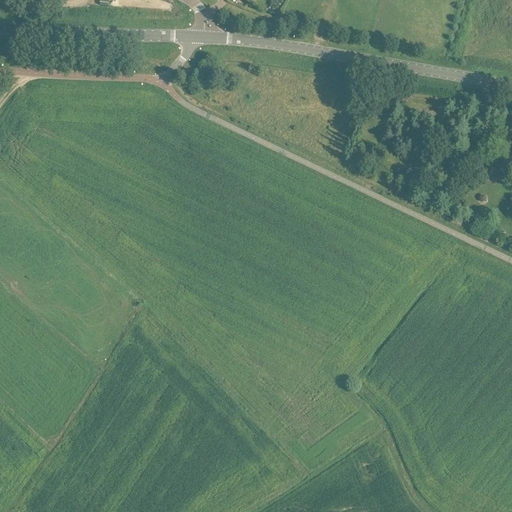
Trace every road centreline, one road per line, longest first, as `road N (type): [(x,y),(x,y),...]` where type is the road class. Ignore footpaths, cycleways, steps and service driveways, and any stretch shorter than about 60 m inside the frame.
road 1 (secondary): [(511,84),(195,35)]
road 2 (unclassified): [(0,70),(160,83),(195,35)]
road 3 (secondary): [(195,35),(0,28)]
